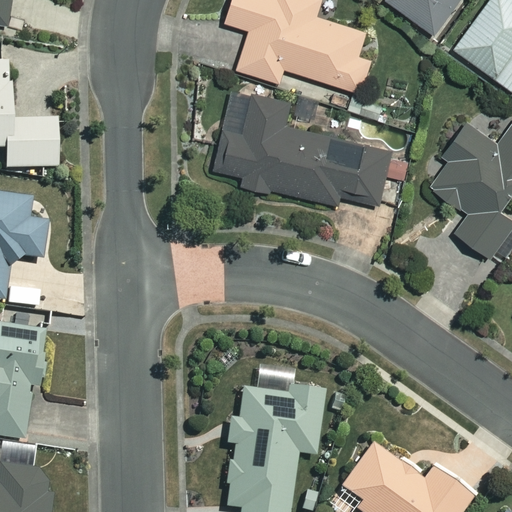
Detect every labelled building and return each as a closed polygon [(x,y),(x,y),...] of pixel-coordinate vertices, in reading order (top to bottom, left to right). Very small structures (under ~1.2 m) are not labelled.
[(0,0),(0,26),(13,29),(17,0),(0,0)] [(239,0),(231,26),(254,33),(242,72),(284,85),(288,71),(364,94),(375,61),(363,58),(370,34),(321,19),(326,0),(239,0)] [(465,0),(393,0),(393,1),(440,35),(465,0)] [(511,0),(496,0),(460,50),(511,88),(511,0)] [(15,65),(0,65),(0,151),(10,151),(11,171),(64,168),(61,120),(18,122),(15,65)] [(294,106),(236,94),(219,172),(247,178),(246,184),(341,206),(343,198),(384,207),(396,153),(289,130),(294,106)] [(511,131),(502,146),(473,125),(448,160),(453,164),(435,188),(473,215),(460,234),(497,261),(511,240),(511,131)] [(34,200),(0,195),(0,301),(7,302),(12,264),(52,256),(46,226),(31,220),(34,200)] [(49,332),(0,325),(0,436),(28,441),(36,382),(42,383),(49,332)] [(328,393),(292,388),(291,396),(247,390),(243,421),(235,420),(231,446),(237,446),(229,508),(245,510),(244,511),(292,511),(301,453),(320,456),(328,393)] [(428,483),(376,446),(346,488),(365,502),(360,511),(361,511),(467,511),(478,497),(438,469),(428,483)] [(56,511),(60,474),(4,468),(2,482),(0,481),(0,511),(56,511)]
